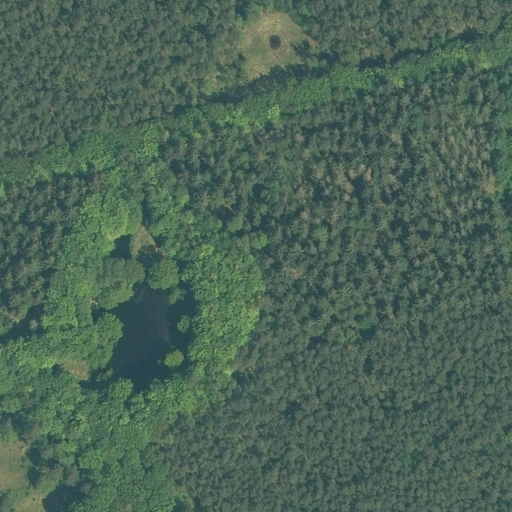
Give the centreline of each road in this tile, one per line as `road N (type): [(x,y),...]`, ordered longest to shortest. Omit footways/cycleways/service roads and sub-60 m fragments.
road 1 (track): [(116,141),(511,38)]
road 2 (track): [(0,172),(116,141)]
